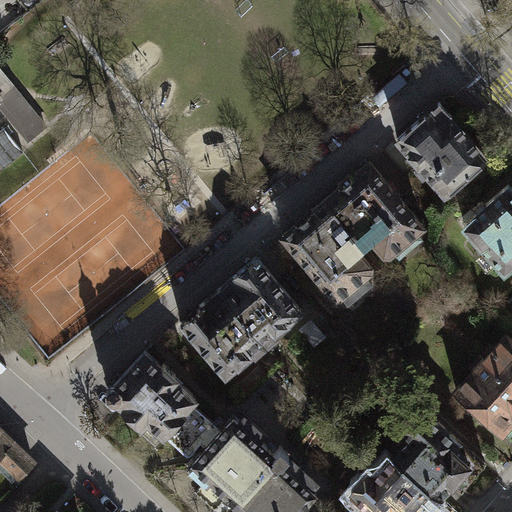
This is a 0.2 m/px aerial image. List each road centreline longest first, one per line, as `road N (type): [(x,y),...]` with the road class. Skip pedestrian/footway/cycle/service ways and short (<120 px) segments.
road 1 (residential): [(29,411),(419,91),(456,49)]
road 2 (residential): [(29,411),(136,511)]
